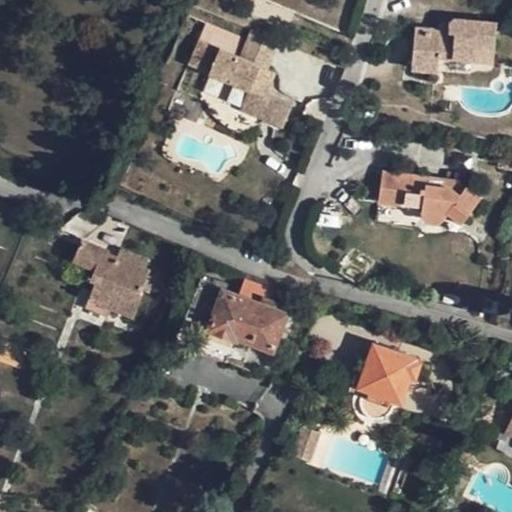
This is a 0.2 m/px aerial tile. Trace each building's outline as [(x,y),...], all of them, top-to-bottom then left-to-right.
[(449,32),(441,32),(416,30),(413,69),(439,72),(441,57),(493,61),(495,24),(450,20),(450,23),(449,32)] [(441,23),(441,32),(449,32),(450,23),(441,23)] [(272,40),(247,31),(233,60),(193,42),(183,63),(245,93),(260,100),(264,91),(273,71),(262,65),(272,40)] [(293,105),(264,91),(260,100),(245,93),(239,104),(283,125),(293,105)] [(427,186),(428,179),(383,173),(379,199),(421,206),(422,210),(423,214),(427,218),(431,219),(435,219),(439,217),(446,212),(460,223),(479,200),(460,183),(447,182),(446,189),(427,186)] [(447,182),(428,179),(427,186),(446,189),(447,182)] [(145,269),(118,258),(108,254),(109,251),(81,239),(73,258),(95,266),(91,277),(96,279),(87,304),(109,313),(113,305),(135,313),(142,296),(140,295),(143,286),(149,289),(155,272),(145,269)] [(122,248),(118,258),(145,269),(149,259),(122,248)] [(174,343),(226,362),(237,333),(273,346),(281,323),(262,316),(270,296),(272,291),(246,281),(240,295),(224,289),(224,288),(201,279),(174,343)] [(279,300),(270,296),(262,316),(281,323),(286,312),(276,309),(279,300)] [(400,400),(409,375),(414,361),(415,358),(373,344),(367,361),(365,370),(359,386),(370,390),(391,398),(400,400)] [(357,367),(365,370),(367,361),(360,360),(357,367)] [(420,363),(414,361),(409,375),(415,377),(420,363)] [(389,406),(391,398),(370,390),(367,399),(389,406)]
